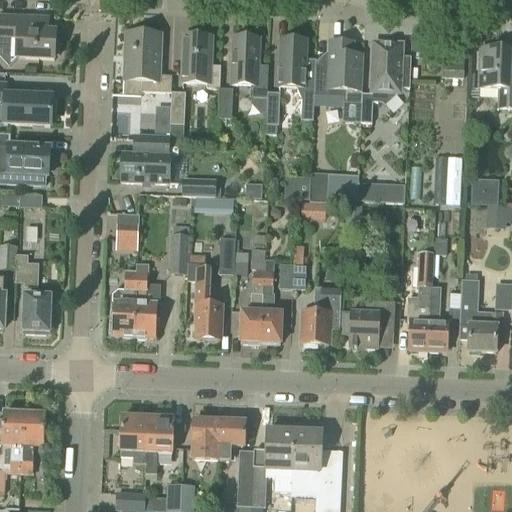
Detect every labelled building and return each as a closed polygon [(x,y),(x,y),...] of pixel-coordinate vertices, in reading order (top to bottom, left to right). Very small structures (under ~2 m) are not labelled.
[(0,60),(8,70),(16,61),(53,63),(54,60),(59,57),(59,49),(54,46),(55,34),(36,33),(37,20),(0,18),(0,60)] [(160,37),(151,37),(143,33),(135,36),(126,36),(124,84),(141,84),(141,95),(171,96),(172,79),(159,79),(160,37)] [(206,87),(206,92),(219,92),(220,69),(210,69),(211,39),(183,38),(181,86),(206,87)] [(250,101),(266,102),(266,96),(267,69),(257,69),(259,41),(252,41),(250,39),(241,38),(239,41),(233,40),(231,88),(250,89),(250,101)] [(296,91),(301,103),(300,123),(312,124),(314,97),(315,71),(305,71),(306,43),(300,43),(297,39),(289,39),(286,42),(280,42),(278,90),(296,91)] [(315,69),(315,71),(314,97),(327,97),(327,94),(344,95),(343,105),(361,106),(361,96),(363,58),(353,57),(353,45),(328,44),(327,70),(315,69)] [(371,97),(361,96),(361,106),(360,126),(371,127),(372,106),(381,106),(384,109),(403,92),(409,92),(410,60),(400,59),(401,48),(390,47),(387,44),(384,47),(373,46),(371,97)] [(478,91),(498,92),(497,113),(511,113),(511,72),(510,73),(511,52),(480,51),(478,91)] [(443,80),(463,81),(463,60),(444,59),(443,80)] [(0,126),(3,127),(50,129),(51,99),(5,97),(5,87),(0,86),(0,126)] [(232,93),(219,92),(218,122),(231,122),(232,93)] [(184,97),(171,96),(170,111),(170,112),(170,126),(183,127),(184,97)] [(265,117),(265,128),(276,128),(278,128),(279,96),(266,96),(266,102),(265,117)] [(399,105),(387,113),(395,124),(407,116),(399,105)] [(155,110),(154,140),(169,141),(170,126),(170,112),(170,111),(155,110)] [(265,128),(264,138),(275,138),(276,128),(265,128)] [(0,136),(0,156),(7,157),(6,177),(8,177),(8,188),(45,190),(46,179),(47,179),(48,174),(52,174),(53,160),(48,160),(49,152),(8,150),(9,139),(9,137),(0,136)] [(134,140),(134,157),(169,159),(169,150),(169,141),(154,140),(146,140),(134,140)] [(178,151),(169,150),(169,159),(134,157),(122,157),(121,185),(169,187),(170,160),(178,160),(178,151)] [(447,161),(436,160),(434,207),(445,208),(447,161)] [(408,201),(429,202),(430,164),(409,164),(408,201)] [(310,177),(310,190),(309,206),(326,206),(327,194),(327,184),(328,177),(310,177)] [(181,200),(214,201),(215,183),(182,182),(181,200)] [(476,184),(476,203),(495,203),(496,184),(476,184)] [(365,186),(357,186),(357,195),(356,205),(365,205),(365,186)] [(261,188),(246,187),(245,201),(261,202),(261,188)] [(404,207),(405,188),(388,187),(387,206),(404,207)] [(19,210),(40,211),(41,199),(19,198),(19,210)] [(212,202),(194,201),(194,212),(212,213),(212,202)] [(485,224),(505,225),(506,211),(486,210),(485,224)] [(117,228),(117,244),(137,244),(138,229),(117,228)] [(187,278),(188,267),(189,239),(171,238),(169,277),(187,278)] [(433,241),(432,258),(439,258),(446,259),(447,242),(433,241)] [(233,279),(233,277),(234,256),(235,242),(220,242),(218,278),(233,279)] [(116,245),(117,262),(143,261),(142,245),(116,245)] [(16,249),(0,248),(0,273),(15,274),(16,259),(16,249)] [(294,249),(293,268),(292,293),(305,293),(306,269),(302,269),(303,250),(294,249)] [(251,274),(252,274),(263,274),(263,265),(264,255),(251,254),(251,274)] [(234,256),(233,277),(246,278),(247,256),(234,256)] [(430,290),(431,280),(432,258),(419,257),(417,302),(408,301),(407,325),(410,325),(408,352),(417,353),(417,355),(427,355),(430,290)] [(439,258),(432,258),(431,280),(438,280),(439,258)] [(26,260),(16,259),(15,274),(15,287),(23,287),(23,290),(36,291),(37,268),(26,268),(26,260)] [(263,274),(262,297),(272,298),(273,266),(263,265),(263,274)] [(222,309),(207,308),(209,268),(188,267),(187,278),(187,285),(197,285),(194,324),(196,324),(195,342),(206,343),(208,346),(215,346),(217,343),(220,344),(222,309)] [(137,268),(136,275),(133,340),(136,340),(138,342),(144,343),(146,341),(154,341),(155,320),(158,320),(160,288),(146,287),(147,276),(148,276),(148,268),(137,268)] [(292,293),(293,268),(280,268),(279,292),(292,293)] [(250,297),(262,297),(263,274),(252,274),(250,297)] [(131,340),(133,340),(136,275),(126,275),(125,293),(117,293),(112,298),(112,305),(114,305),(113,339),(121,340),(123,342),(129,342),(131,340)] [(384,279),(385,294),(401,294),(401,279),(384,279)] [(459,322),(458,343),(468,344),(467,355),(495,356),(496,339),(499,338),(500,316),(477,315),(478,284),(461,283),(460,297),(459,322)] [(511,289),(496,288),(495,311),(511,312),(511,301),(511,289)] [(430,290),(427,355),(437,356),(438,353),(447,354),(448,324),(438,324),(440,291),(430,290)] [(328,348),(328,334),(338,334),(340,294),(316,292),(315,315),(303,314),(301,347),(304,347),(304,350),(315,350),(316,348),(328,348)] [(448,321),(459,322),(460,297),(449,296),(448,321)] [(248,347),(260,348),(262,297),(250,297),(250,314),(241,314),(240,345),(248,345),(248,347)] [(273,298),(272,298),(262,297),(260,348),(271,348),(271,346),(280,346),(281,316),(272,315),(273,298)] [(24,298),(22,334),(34,335),(34,338),(45,338),(45,335),(48,335),(50,299),(24,298)] [(394,305),(364,304),(363,319),(350,319),(350,315),(339,315),(338,338),(348,338),(348,350),(378,352),(379,336),(393,337),(394,305)] [(21,477),(24,417),(17,417),(15,415),(7,415),(6,416),(3,416),(1,449),(12,449),(11,477),(21,477)] [(31,417),(24,417),(21,477),(32,478),(33,450),(43,450),(45,418),(42,418),(41,416),(33,416),(31,417)] [(144,468),(147,421),(121,420),(119,454),(120,454),(120,461),(132,462),(132,467),(144,468)] [(173,422),(147,421),(144,468),(145,468),(145,477),(156,478),(157,457),(171,458),(173,422)] [(217,465),(219,424),(193,423),(192,423),(190,465),(217,465)] [(244,449),(245,425),(219,424),(217,465),(230,465),(230,449),(244,449)] [(291,482),(294,434),(267,433),(266,453),(253,452),(250,511),(264,511),(266,472),(290,474),(290,482),(291,482)] [(321,435),(294,434),(291,482),(317,483),(315,511),(337,511),(340,456),(320,455),(321,435)] [(248,511),(250,511),(253,452),(251,452),(251,455),(239,454),(236,510),(248,510),(248,511)] [(164,487),(163,511),(178,511),(179,488),(164,487)] [(192,511),(193,489),(179,488),(178,511),(192,511)] [(115,511),(142,511),(143,498),(116,497),(115,511)] [(498,500),(497,511),(506,511),(507,500),(498,500)]
